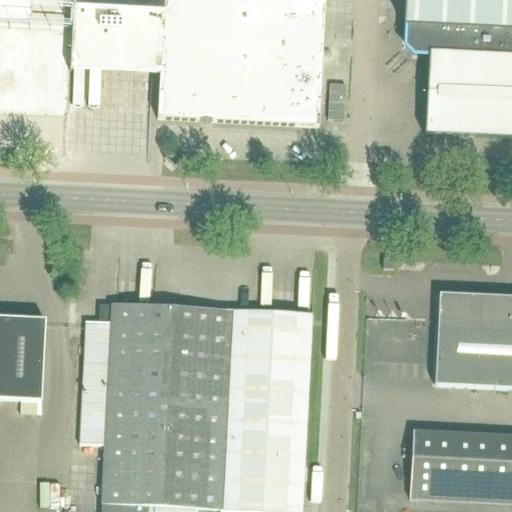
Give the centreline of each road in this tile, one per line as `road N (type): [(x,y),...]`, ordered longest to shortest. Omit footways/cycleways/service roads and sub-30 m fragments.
road 1 (tertiary): [(0,200),(351,217)]
road 2 (residential): [(335,511),(351,217)]
road 3 (residential): [(351,217),(364,0)]
road 4 (tertiary): [(351,217),(511,225)]
